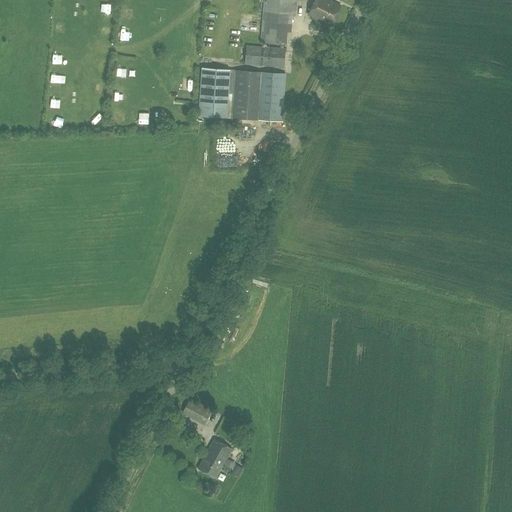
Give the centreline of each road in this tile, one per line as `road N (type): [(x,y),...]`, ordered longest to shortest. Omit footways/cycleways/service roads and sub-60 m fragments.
road 1 (unclassified): [(114,511),(368,0)]
road 2 (track): [(0,380),(186,366)]
